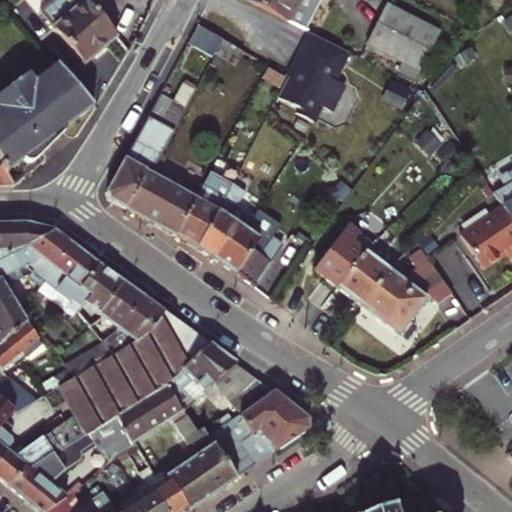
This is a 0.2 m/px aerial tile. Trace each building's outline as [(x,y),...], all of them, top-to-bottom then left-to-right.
[(116,37),(84,0),(55,0),(40,14),(82,66),(116,37)] [(248,0),(305,29),(319,0),(248,0)] [(441,31),(388,5),(367,44),(401,61),(421,70),(441,31)] [(198,25),(188,44),(213,58),(215,54),(223,39),(198,25)] [(223,39),(215,54),(236,66),(244,51),(223,39)] [(421,70),(401,61),(397,70),(416,79),(421,70)] [(0,167),(4,173),(22,159),(34,160),(62,129),(94,106),(60,66),(37,83),(30,74),(0,95),(0,167)] [(280,89),(286,77),(269,68),(263,80),(280,89)] [(147,172),(152,175),(196,90),(183,83),(173,100),(161,94),(108,191),(111,201),(127,210),(147,172)] [(460,159),(429,191),(438,200),(470,169),(460,159)] [(0,167),(0,183),(12,184),(4,173),(0,167)] [(196,199),(152,175),(147,172),(127,210),(177,236),(196,199)] [(211,172),(196,199),(177,236),(197,247),(233,184),(211,172)] [(246,193),(233,184),(197,247),(219,262),(242,228),(245,230),(253,218),(237,207),(246,193)] [(425,194),(393,226),(401,234),(433,203),(425,194)] [(511,199),(501,207),(511,222),(511,199)] [(511,222),(501,207),(459,235),(482,269),(504,253),(511,248),(511,249),(511,222)] [(0,259),(30,246),(55,230),(27,223),(0,224),(0,259)] [(313,270),(337,288),(366,251),(372,244),(348,225),(313,270)] [(235,274),(259,239),(245,230),(242,228),(219,262),(235,274)] [(30,246),(0,259),(0,277),(0,278),(26,267),(45,281),(74,245),(55,230),(30,246)] [(262,235),(259,239),(235,274),(255,288),(281,249),(262,235)] [(45,281),(38,290),(63,310),(67,305),(75,314),(84,304),(90,297),(80,288),(99,263),(74,245),(45,281)] [(366,251),(337,288),(362,307),(391,270),(366,251)] [(450,289),(428,256),(401,274),(429,296),(435,299),(450,289)] [(90,297),(84,304),(98,316),(123,281),(99,263),(80,288),(90,297)] [(399,276),(391,270),(362,307),(399,335),(429,296),(401,274),(399,276)] [(0,278),(0,341),(27,320),(21,311),(0,278)] [(123,281),(98,316),(102,319),(90,326),(103,341),(117,331),(144,296),(123,281)] [(117,331),(103,341),(104,342),(115,354),(137,342),(165,312),(144,296),(117,331)] [(81,435),(88,434),(116,414),(165,382),(182,370),(208,344),(165,312),(137,342),(115,354),(74,378),(66,383),(47,394),(55,408),(64,403),(72,416),(64,422),(74,439),(81,435)] [(70,318),(83,332),(90,326),(75,314),(70,318)] [(0,380),(4,378),(0,374),(0,371),(27,349),(39,339),(27,320),(0,341),(0,380)] [(83,332),(96,346),(104,342),(103,341),(90,326),(83,332)] [(32,359),(47,349),(40,338),(39,339),(27,349),(32,359)] [(74,378),(115,354),(104,342),(96,346),(65,364),(74,378)] [(216,383),(238,412),(239,414),(272,391),(256,379),(208,344),(182,370),(165,382),(184,411),(196,401),(182,388),(191,380),(205,393),(216,383)] [(53,361),(47,349),(32,359),(40,372),(53,361)] [(0,399),(11,408),(28,400),(4,378),(0,380),(0,399)] [(182,388),(196,401),(205,393),(191,380),(182,388)] [(187,510),(237,477),(207,434),(203,428),(197,431),(184,411),(165,382),(116,414),(134,445),(172,420),(196,458),(167,476),(187,510)] [(309,429),(309,418),(272,391),(239,414),(238,412),(207,434),(237,477),(309,429)] [(0,460),(8,451),(3,447),(30,427),(28,424),(19,410),(15,412),(11,408),(0,399),(0,460)] [(8,486),(30,505),(45,488),(52,481),(67,469),(93,442),(109,463),(117,454),(126,449),(134,445),(116,414),(88,434),(81,435),(74,439),(29,468),(25,466),(8,486)] [(74,439),(64,422),(20,452),(15,446),(8,451),(0,460),(0,479),(8,486),(25,466),(29,468),(74,439)] [(146,464),(134,445),(126,449),(138,469),(146,464)] [(126,449),(117,454),(129,474),(138,469),(126,449)] [(144,480),(163,511),(185,511),(187,510),(167,476),(162,468),(144,480)] [(163,511),(144,480),(129,489),(135,503),(120,511),(163,511)] [(30,505),(39,511),(44,511),(66,498),(52,481),(45,488),(30,505)] [(44,511),(76,511),(83,508),(77,499),(73,493),(66,498),(44,511)] [(395,511),(394,508),(398,506),(397,504),(394,506),(393,503),(389,504),(390,507),(375,511),(395,511)]
